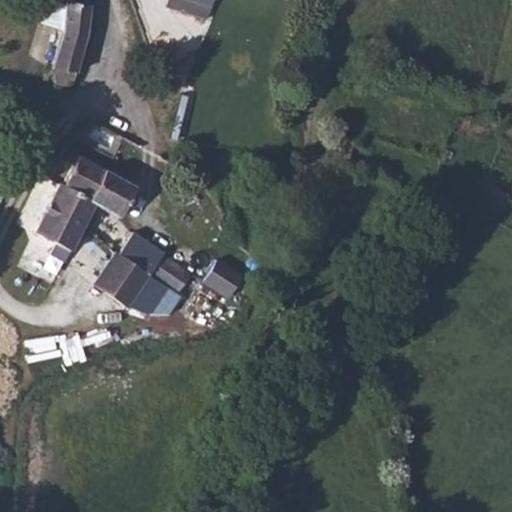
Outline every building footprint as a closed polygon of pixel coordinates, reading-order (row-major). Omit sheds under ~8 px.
[(67,1),(66,4),(48,0),(40,24),(62,31),(50,69),(54,70),(53,75),(53,79),(55,83),(59,85),(63,86),(67,86),(70,84),(73,78),(86,35),(89,6),(67,1)] [(166,0),(164,9),(204,21),(210,0),(166,0)] [(74,182),(73,185),(99,197),(114,165),(56,136),(42,165),(74,182)] [(36,162),(13,212),(33,222),(28,234),(44,241),(63,204),(73,185),(74,182),(42,165),(36,162)] [(120,242),(133,249),(144,229),(114,211),(101,231),(120,242)] [(13,212),(0,239),(0,248),(32,264),(44,241),(28,234),(33,222),(13,212)] [(162,266),(174,247),(144,229),(133,249),(162,266)] [(120,242),(101,231),(93,244),(112,255),(120,242)] [(228,297),(243,274),(217,256),(201,278),(228,297)]
